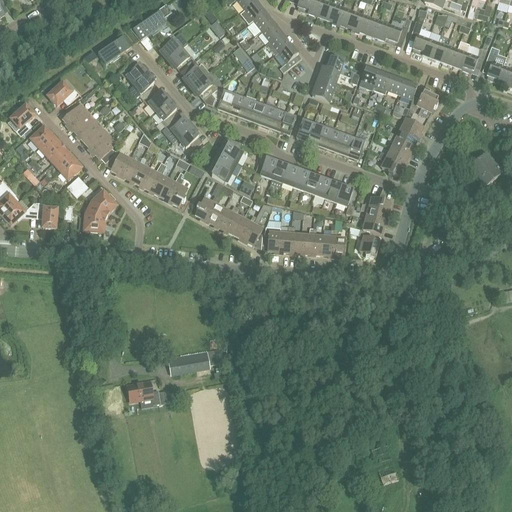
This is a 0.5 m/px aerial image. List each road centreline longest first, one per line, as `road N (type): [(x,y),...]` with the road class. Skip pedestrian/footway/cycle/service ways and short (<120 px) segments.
road 1 (residential): [(412,196),(191,116),(139,54)]
road 2 (residential): [(382,276),(138,265)]
road 3 (residential): [(138,265),(138,224),(37,109)]
road 4 (residential): [(478,102),(467,86),(323,36)]
road 5 (residential): [(138,265),(4,252)]
